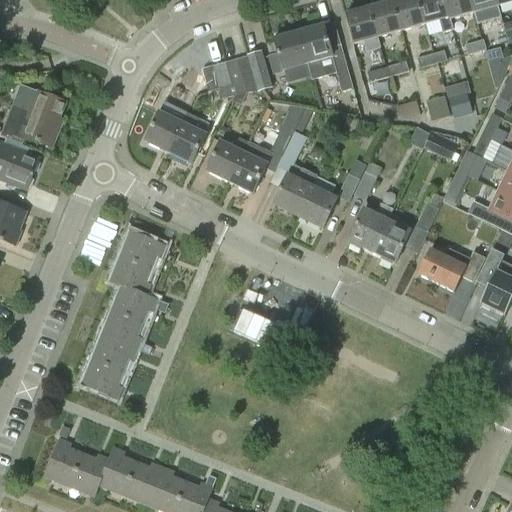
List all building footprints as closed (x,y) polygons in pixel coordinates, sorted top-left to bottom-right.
[(405,0),(394,3),(403,33),(427,26),(419,0),(405,0)] [(419,0),(427,26),(439,22),(442,33),(451,31),(450,22),(451,22),(445,0),(419,0)] [(471,0),(445,0),(451,22),(475,15),(471,0)] [(497,0),(471,0),(475,15),(500,8),(497,0)] [(394,3),(371,10),(380,39),(403,33),(394,3)] [(380,39),(371,10),(346,17),(354,46),(362,44),(365,54),(380,50),(377,40),(380,39)] [(323,27),(297,34),(306,68),(307,67),(311,83),(335,76),(340,95),(352,91),(340,47),(329,50),(323,27)] [(281,75),(306,68),(297,34),(272,42),(281,75)] [(467,57),(485,52),(482,42),(464,47),(467,57)] [(453,50),(434,56),(437,66),(455,60),(453,50)] [(257,88),(261,93),(270,91),(259,55),(248,58),(257,88)] [(419,71),(437,66),(434,56),(416,61),(419,71)] [(257,94),(261,93),(257,88),(248,58),(237,61),(247,94),(235,99),(232,104),(240,108),(246,95),(257,94)] [(494,91),(498,90),(511,60),(487,66),(494,91)] [(237,61),(226,64),(233,89),(219,93),(222,101),(233,98),(231,103),(232,104),(235,99),(247,94),(237,61)] [(233,89),(226,64),(201,71),(207,95),(219,91),(219,93),(233,89)] [(405,64),(388,68),(391,79),(408,74),(405,64)] [(369,85),(391,79),(388,68),(366,74),(369,85)] [(468,82),(447,87),(455,120),(476,114),(468,82)] [(511,94),(504,90),(499,101),(508,105),(511,96),(511,94)] [(66,107),(38,96),(31,114),(12,106),(0,136),(0,138),(22,147),(25,140),(53,151),(60,134),(56,132),(66,107)] [(453,117),(448,97),(427,102),(432,122),(453,117)] [(418,102),(399,107),(402,119),(421,113),(418,102)] [(145,146),(169,157),(189,116),(177,110),(172,120),(161,115),(145,146)] [(264,165),(245,156),(229,187),(253,198),(266,172),(275,176),(306,113),(304,112),(293,135),(294,135),(281,160),(280,160),(291,138),(292,136),(281,130),(280,133),(279,133),(264,165)] [(309,115),(306,113),(275,176),(286,182),(273,208),(297,220),(312,191),(311,191),(317,178),(300,170),(300,171),(292,167),(305,140),(299,137),(309,115)] [(199,121),(189,116),(169,157),(170,158),(167,163),(186,173),(189,167),(192,168),(207,137),(194,131),(199,121)] [(487,127),(481,138),(490,142),(495,131),(487,127)] [(430,134),(423,149),(431,153),(438,138),(430,134)] [(481,138),(476,149),(485,153),(490,142),(481,138)] [(206,175),(229,187),(245,156),(244,155),(248,146),(239,141),(234,150),(221,144),(206,175)] [(39,162),(0,146),(0,182),(1,181),(28,191),(39,162)] [(462,163),(457,174),(466,178),(471,168),(462,163)] [(381,170),(369,164),(352,198),(365,204),(381,170)] [(457,174),(452,185),(461,189),(466,178),(457,174)] [(511,176),(507,174),(497,193),(511,200),(511,176)] [(359,182),(347,176),(336,199),(348,204),(359,182)] [(446,195),(434,189),(415,228),(405,248),(417,254),(446,195)] [(336,203),(312,191),(297,220),(322,232),(336,203)] [(511,225),(511,200),(497,193),(488,213),(472,206),(466,218),(499,233),(504,222),(511,225)] [(0,241),(17,249),(23,235),(20,234),(27,217),(0,205),(0,241)] [(349,243),(372,255),(387,224),(386,224),(388,220),(392,212),(380,206),(376,214),(366,209),(364,213),(349,243)] [(395,266),(410,236),(412,232),(388,220),(386,224),(387,224),(372,255),(395,266)] [(120,259),(153,273),(160,255),(165,257),(168,249),(130,234),(120,259)] [(469,261),(448,251),(444,260),(430,253),(418,277),(454,295),(462,280),(472,285),(484,260),(472,254),(469,261)] [(502,321),(511,299),(511,270),(499,264),(502,260),(490,254),(477,280),(489,286),(478,309),(483,312),(482,313),(496,320),(497,318),(502,321)] [(153,273),(120,259),(110,284),(121,288),(148,299),(151,292),(146,290),(153,273)] [(111,313),(145,326),(151,309),(156,311),(159,303),(148,299),(121,288),(111,313)] [(165,316),(168,308),(159,304),(156,313),(165,316)] [(145,326),(111,313),(102,338),(139,353),(142,346),(138,344),(145,326)] [(92,362),(125,375),(132,358),(136,360),(139,353),(102,338),(92,362)] [(152,350),(142,346),(139,353),(149,357),(152,350)] [(92,362),(82,388),(119,403),(123,395),(118,393),(125,375),(92,362)] [(45,480),(70,490),(84,456),(67,449),(68,445),(60,442),(45,480)] [(124,499),(137,465),(119,458),(121,454),(114,451),(110,462),(95,500),(96,500),(100,490),(124,499)] [(100,463),(84,456),(70,490),(95,500),(110,462),(102,459),(100,463)] [(153,471),(137,465),(124,499),(148,509),(163,471),(155,467),(153,471)] [(156,511),(175,511),(186,484),(169,477),(170,473),(163,471),(148,509),(156,511)] [(186,484),(175,511),(203,511),(213,490),(205,487),(203,491),(186,484)] [(213,490),(203,511),(221,511),(214,509),(216,504),(209,501),(213,490)]
